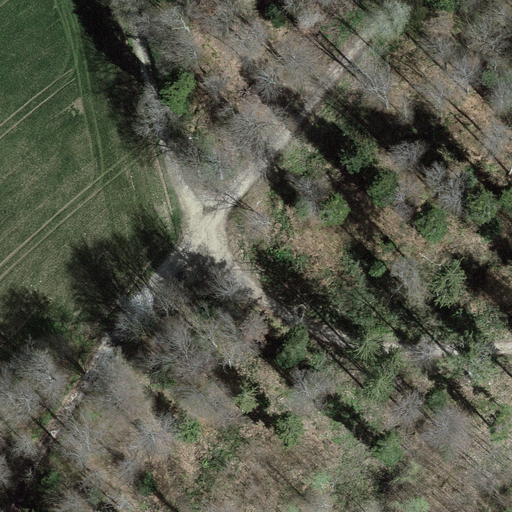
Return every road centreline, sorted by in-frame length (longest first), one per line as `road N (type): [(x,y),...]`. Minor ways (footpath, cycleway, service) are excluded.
road 1 (track): [(397,0),(204,226),(226,260),(307,327),(401,350),(511,349)]
road 2 (track): [(146,291),(204,226),(180,188),(131,0)]
road 3 (track): [(19,511),(66,407),(146,291)]
